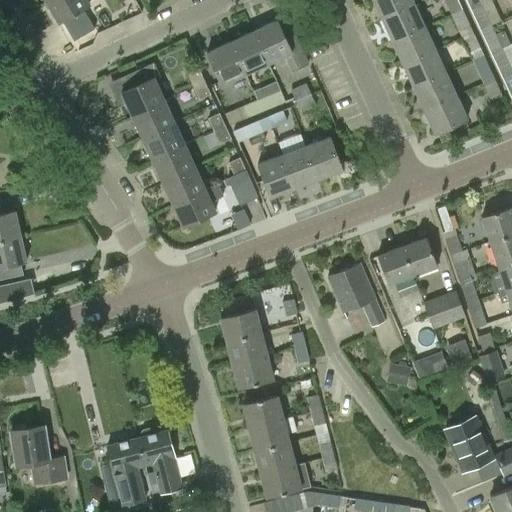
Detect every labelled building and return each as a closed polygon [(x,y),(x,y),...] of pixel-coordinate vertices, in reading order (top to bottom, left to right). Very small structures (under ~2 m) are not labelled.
[(90,3),(88,0),(47,0),(46,1),(58,22),(90,3)] [(375,0),(384,18),(416,4),(414,0),(375,0)] [(465,0),(470,9),(481,3),(480,2),(484,0),(465,0)] [(491,26),(481,3),(470,9),(480,31),(491,26)] [(416,4),(384,18),(394,41),(426,26),(416,4)] [(83,8),(62,20),(72,38),(93,25),(83,8)] [(458,29),(469,25),(462,9),(451,14),(458,29)] [(293,71),(309,63),(295,34),(286,38),(278,20),(255,31),(269,63),(285,55),(293,71)] [(394,41),(404,64),(437,49),(426,26),(394,41)] [(491,54),(502,49),(491,26),(480,31),(491,54)] [(269,63),(255,31),(232,41),(246,74),(269,63)] [(469,52),(479,47),(473,32),(461,37),(469,52)] [(246,74),(232,41),(208,53),(223,85),(246,74)] [(437,49),(404,64),(415,87),(447,72),(437,49)] [(511,71),(502,49),(491,54),(501,76),(511,71)] [(472,60),(483,83),(494,79),(483,55),(472,60)] [(132,114),(165,99),(155,78),(160,76),(154,63),(129,74),(134,85),(122,91),(132,114)] [(188,74),(193,86),(204,81),(198,69),(188,74)] [(415,87),(425,110),(457,95),(447,72),(415,87)] [(494,79),(483,83),(489,98),(500,93),(494,79)] [(204,81),(193,86),(199,99),(210,94),(204,81)] [(296,101),(311,94),(306,83),(291,90),(296,101)] [(263,111),(285,101),(280,90),(258,100),(263,111)] [(311,94),(296,101),(300,111),(316,105),(311,94)] [(436,133),(468,119),(457,95),(425,110),(436,133)] [(165,99),(132,114),(142,136),(175,121),(165,99)] [(263,111),(258,100),(242,107),(247,118),(263,111)] [(271,127),(286,121),(282,110),(267,117),(271,127)] [(214,131),(225,126),(219,114),(208,119),(214,131)] [(185,144),(175,121),(142,136),(153,159),(185,144)] [(248,138),(263,132),(258,121),(243,127),(248,138)] [(230,139),(225,126),(214,131),(220,143),(230,139)] [(319,179),(343,169),(331,136),(306,146),(319,179)] [(153,159),(163,181),(196,166),(185,144),(153,159)] [(319,179),(306,146),(282,155),(295,188),(319,179)] [(295,188),(282,155),(258,164),(271,197),(295,188)] [(234,176),(245,171),(239,158),(228,163),(234,176)] [(196,166),(163,181),(173,204),(206,189),(196,166)] [(245,171),(234,176),(228,179),(240,205),(257,197),(245,171)] [(217,211),(212,201),(224,195),(218,183),(206,189),(173,204),(184,226),(217,211)] [(0,240),(21,236),(16,211),(10,213),(7,200),(0,201),(0,240)] [(511,207),(483,217),(491,242),(511,234),(511,207)] [(239,226),(251,222),(245,208),(234,212),(239,226)] [(511,234),(491,242),(500,267),(511,263),(511,234)] [(456,235),(445,239),(450,255),(466,250),(466,249),(462,250),(456,235)] [(0,279),(23,275),(21,264),(27,263),(21,236),(0,240),(0,279)] [(413,275),(438,266),(428,237),(403,247),(413,275)] [(413,275),(403,247),(378,256),(389,284),(413,275)] [(466,250),(450,255),(459,281),(470,277),(470,276),(474,274),(466,250)] [(373,327),(386,321),(360,262),(329,276),(345,312),(363,304),(373,327)] [(511,263),(500,267),(507,289),(507,290),(511,288),(511,263)] [(478,300),(470,277),(459,281),(467,304),(478,300)] [(0,284),(0,302),(26,295),(23,280),(0,284)] [(511,305),(511,288),(507,290),(507,289),(498,292),(501,302),(510,300),(511,305)] [(423,302),(433,329),(465,317),(455,290),(423,302)] [(285,316),(297,314),(294,299),(282,302),(285,316)] [(478,300),(467,304),(475,328),(486,324),(478,300)] [(348,311),(353,325),(368,320),(363,306),(348,311)] [(227,342),(261,333),(255,309),(221,318),(227,342)] [(290,334),(294,349),(306,346),(302,331),(290,334)] [(477,336),(482,352),(494,348),(489,332),(477,336)] [(233,365),(267,356),(261,333),(227,342),(233,365)] [(297,363),(310,361),(306,346),(294,349),(297,363)] [(505,375),(496,350),(478,356),(487,381),(505,375)] [(239,388),(273,380),(267,356),(233,365),(239,388)] [(444,358),(431,363),(435,374),(448,369),(444,358)] [(390,362),(390,381),(409,382),(409,362),(390,362)] [(511,437),(496,390),(487,393),(502,441),(511,437)] [(310,413),(322,410),(318,394),(306,397),(310,413)] [(249,428),(283,419),(283,418),(277,395),(243,404),(249,428)] [(322,410),(310,413),(316,436),(327,433),(322,410)] [(283,419),(249,428),(255,451),(289,443),(287,433),(296,431),(293,416),(283,418),(283,419)] [(464,470),(492,458),(475,417),(446,429),(464,470)] [(138,438),(145,466),(154,464),(161,493),(182,488),(174,458),(175,458),(168,431),(163,432),(162,426),(158,424),(141,428),(139,433),(140,438),(138,438)] [(35,484),(67,478),(64,457),(50,459),(44,426),(12,431),(17,466),(32,463),(35,484)] [(145,466),(138,438),(107,446),(114,474),(116,474),(123,503),(144,497),(137,468),(145,466)] [(322,459),(334,456),(330,440),(318,444),(322,459)] [(289,443),(255,451),(261,475),(295,466),(295,465),(289,443)] [(503,477),(511,473),(511,446),(494,455),(503,477)] [(334,456),(322,459),(325,472),(337,470),(334,456)] [(295,466),(261,475),(267,499),(301,490),(311,487),(305,462),(295,465),(295,466)] [(511,511),(511,485),(490,494),(492,500),(487,502),(490,511),(511,511)] [(306,503),(321,505),(322,493),(308,490),(306,503)] [(335,507),(337,495),(322,493),(321,505),(335,507)] [(368,511),(370,500),(355,498),(353,510),(368,511)] [(368,511),(369,511),(392,511),(394,503),(370,500),(368,511)] [(408,511),(410,505),(394,503),(392,511),(408,511)]
